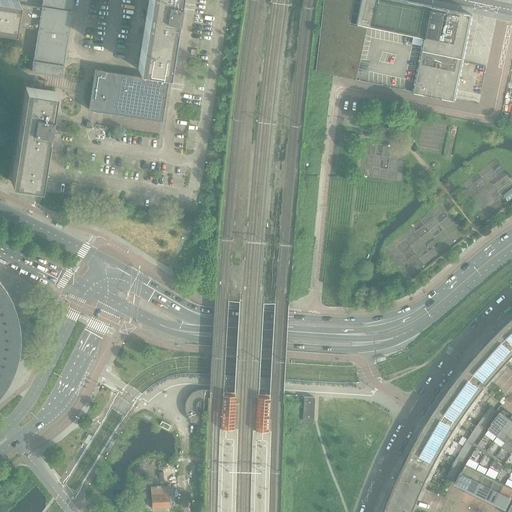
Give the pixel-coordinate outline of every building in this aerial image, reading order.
[(14,26),(18,5),(18,1),(13,0),(2,0),(0,12),(0,27),(14,30),(14,26)] [(61,76),(73,0),(42,0),(41,8),(18,5),(14,26),(38,30),(32,71),(61,76)] [(178,0),(148,0),(147,6),(166,8),(167,1),(178,2),(178,0)] [(399,0),(325,0),(317,70),(452,99),(455,100),(473,15),(470,14),(399,0)] [(180,3),(178,2),(167,1),(166,8),(165,17),(175,18),(177,19),(180,3)] [(165,17),(166,8),(147,6),(145,22),(174,26),(175,18),(165,17)] [(172,42),(173,30),(174,26),(145,22),(142,37),(172,42)] [(169,58),(171,47),(172,42),(142,37),(140,54),(169,58)] [(166,74),(169,58),(140,54),(137,69),(147,71),(156,72),(155,79),(164,80),(165,73),(166,74)] [(163,107),(166,92),(167,88),(166,88),(168,81),(164,80),(155,79),(95,69),(88,110),(142,118),(142,119),(162,122),(164,107),(163,107)] [(52,107),(55,91),(45,90),(46,81),(31,79),(30,87),(25,87),(23,102),(52,107)] [(51,115),(52,107),(23,102),(20,118),(52,123),(53,115),(51,115)] [(393,119),(385,109),(377,116),(380,120),(390,132),(398,125),(393,119)] [(50,131),(52,123),(20,118),(18,134),(47,139),(48,131),(50,131)] [(45,154),(47,139),(18,134),(15,150),(45,154)] [(42,170),(44,159),(45,154),(15,150),(13,166),(42,170)] [(40,186),(42,170),(13,166),(10,182),(29,184),(40,186)] [(0,394),(3,391),(9,382),(13,372),(16,363),(19,352),(20,342),(20,331),(18,321),(16,311),(12,301),(7,292),(1,283),(0,282),(0,394)] [(511,318),(511,319),(498,332),(492,338),(511,356),(511,318)] [(497,373),(511,356),(492,338),(477,354),(462,372),(483,389),(497,373)] [(483,389),(462,372),(450,388),(439,404),(434,411),(423,428),(415,443),(410,452),(403,467),(427,478),(431,480),(438,466),(440,462),(445,452),(452,440),(461,426),(462,424),(468,415),(477,403),(480,398),(486,391),(483,389)] [(202,426),(204,390),(200,390),(197,391),(193,393),(190,395),(188,398),(186,401),(185,405),(185,407),(185,411),(186,414),(188,418),(190,421),(193,422),(193,423),(197,425),(200,426),(202,426)] [(313,421),(314,398),(309,397),(304,397),(302,421),(313,422),(313,421)] [(496,412),(490,407),(487,411),(493,416),(496,412)] [(493,416),(487,411),(484,415),(490,420),(493,416)] [(497,436),(510,420),(500,413),(488,429),(497,436)] [(490,420),(484,415),(483,417),(481,419),(487,424),(489,421),(490,420)] [(487,424),(481,419),(479,423),(478,424),(484,428),(487,424)] [(506,443),(511,434),(511,421),(510,420),(497,436),(506,443)] [(168,431),(170,425),(161,421),(159,426),(168,431)] [(484,428),(478,424),(475,428),(482,432),(484,428)] [(482,432),(475,428),(472,432),(479,436),(482,432)] [(478,438),(479,436),(472,432),(471,434),(470,436),(476,440),(478,438)] [(473,445),(476,440),(470,436),(469,438),(467,441),(473,445)] [(482,449),(486,442),(481,439),(477,446),(482,449)] [(471,449),(473,445),(467,441),(464,445),(471,449)] [(468,453),(471,449),(464,445),(463,446),(462,449),(468,453)] [(477,457),(480,451),(476,448),(472,454),(477,457)] [(468,453),(462,449),(460,452),(459,454),(465,458),(468,453)] [(463,462),(465,458),(459,454),(456,458),(463,462)] [(460,467),(463,462),(456,458),(454,463),(460,467)] [(458,471),(460,467),(454,463),(451,468),(458,471)] [(467,489),(476,470),(465,465),(457,482),(456,483),(467,489)] [(412,511),(419,496),(427,478),(403,467),(401,472),(395,486),(393,490),(385,509),(393,511),(412,511)] [(476,494),(485,475),(476,470),(467,489),(476,494)] [(486,498),(495,480),(485,475),(476,494),(486,498)] [(496,503),(505,485),(495,480),(486,498),(496,503)] [(506,508),(511,495),(511,488),(505,485),(496,503),(506,508)] [(169,507),(168,487),(168,486),(161,487),(161,486),(160,486),(156,486),(156,487),(150,487),(151,508),(169,507)]
